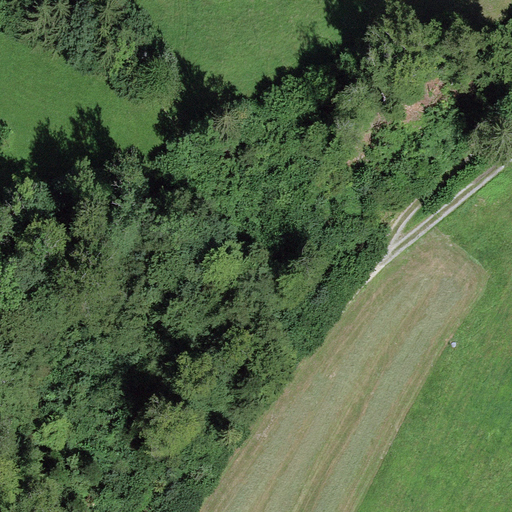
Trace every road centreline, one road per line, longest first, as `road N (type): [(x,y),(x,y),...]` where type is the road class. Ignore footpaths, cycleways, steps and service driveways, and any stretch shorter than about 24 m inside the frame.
road 1 (track): [(511,155),(378,268),(297,352),(179,511)]
road 2 (track): [(378,268),(398,224),(511,117)]
